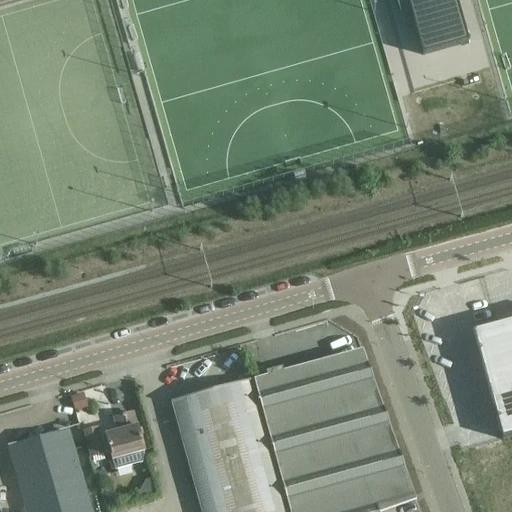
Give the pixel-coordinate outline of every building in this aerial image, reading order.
[(468,44),(455,0),(407,0),(411,13),(410,13),(423,57),(468,44)] [(511,438),(511,322),(472,333),(502,441),(511,438)] [(251,382),(286,511),(371,511),(408,499),(358,359),(256,387),(254,382),(251,382)] [(286,511),(251,382),(172,404),(201,511),(286,511)] [(79,397),(71,399),(75,413),(82,411),(79,397)] [(112,462),(144,453),(137,429),(136,429),(132,415),(114,420),(118,434),(105,437),(112,462)] [(91,460),(105,456),(97,431),(83,436),(91,460)] [(27,511),(90,511),(67,432),(9,449),(27,511)] [(120,463),(120,476),(154,474),(153,461),(120,463)]
